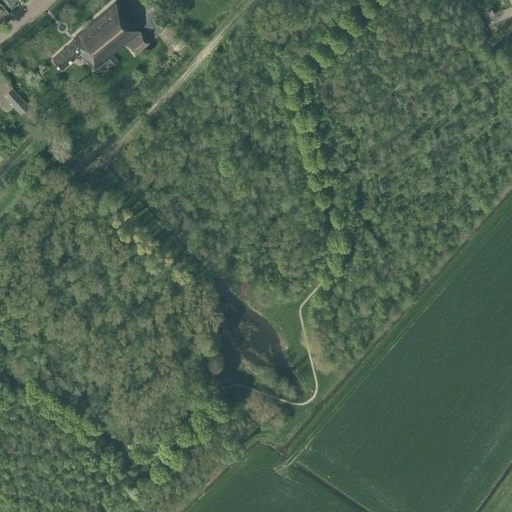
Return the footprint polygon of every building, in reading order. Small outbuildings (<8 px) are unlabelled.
[(115,2),(72,39),(74,40),(52,59),(61,69),(80,53),(93,70),(137,33),(139,31),(115,2)] [(180,39),(167,24),(161,30),(174,45),(171,48),(179,58),(186,47),(180,40),(180,39)] [(139,31),(137,33),(137,34),(124,45),(134,56),(149,43),(140,32),(139,31)] [(109,58),(114,65),(118,61),(113,55),(109,58)] [(13,89),(9,93),(4,96),(21,114),(29,107),(13,89)]
